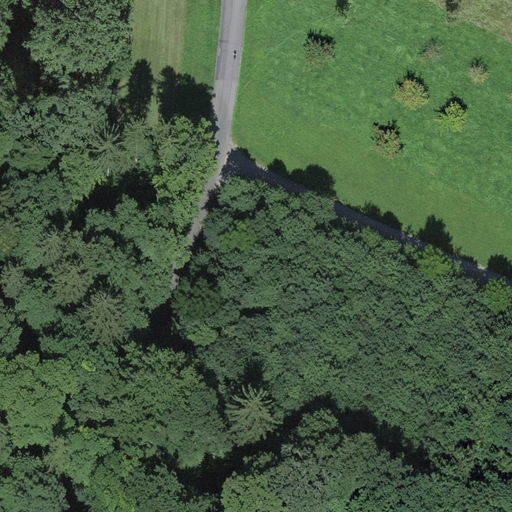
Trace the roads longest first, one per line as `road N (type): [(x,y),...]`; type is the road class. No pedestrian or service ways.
road 1 (track): [(511,291),(213,154),(118,127),(0,145)]
road 2 (unclassified): [(234,0),(213,154),(65,511)]
